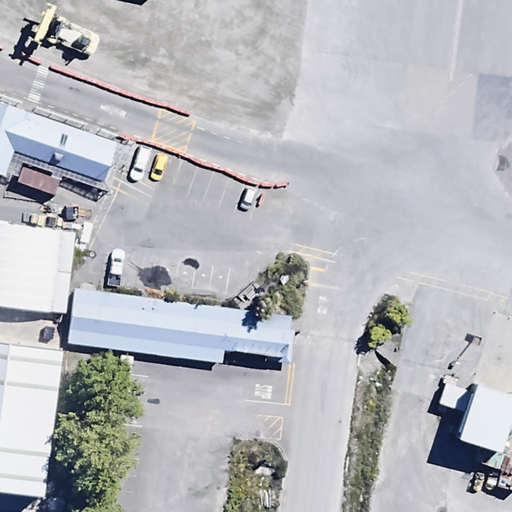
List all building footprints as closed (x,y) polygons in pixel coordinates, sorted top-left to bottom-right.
[(111,146),(0,106),(0,179),(10,153),(98,184),(111,146)] [(127,271),(90,267),(88,284),(125,288),(127,271)] [(287,318),(69,292),(63,349),(217,367),(219,353),(282,360),(287,318)] [(50,358),(0,350),(0,498),(27,503),(50,358)] [(493,456),(511,400),(470,388),(467,396),(441,388),(435,408),(459,416),(450,442),(493,456)]
